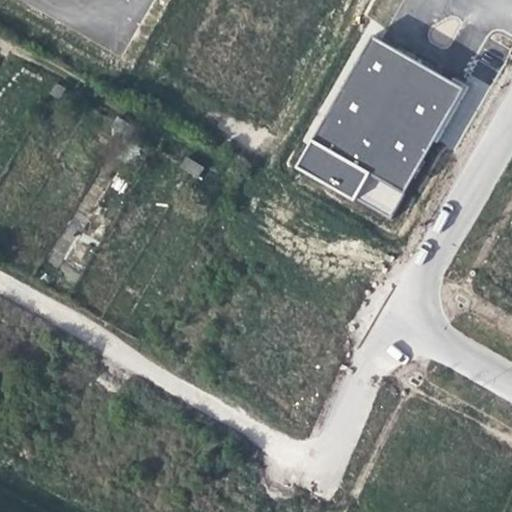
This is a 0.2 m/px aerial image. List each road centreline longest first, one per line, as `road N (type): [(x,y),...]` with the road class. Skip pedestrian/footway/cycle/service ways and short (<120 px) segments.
road 1 (track): [(0,285),(393,511),(424,501),(495,413),(511,408)]
road 2 (unclassified): [(406,312),(511,134)]
road 3 (track): [(0,38),(171,136)]
road 4 (unclassified): [(406,312),(329,473)]
road 5 (unclassified): [(511,382),(435,341),(406,312)]
